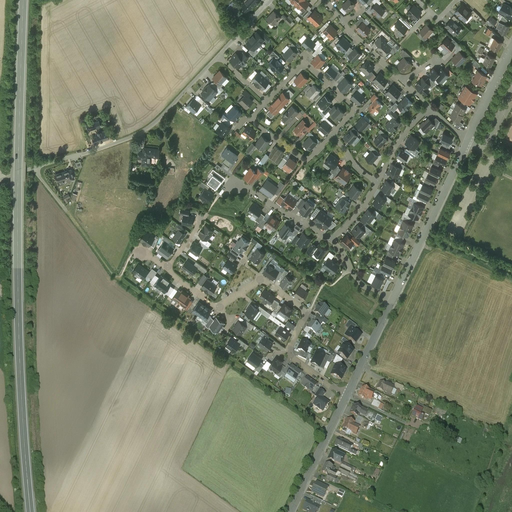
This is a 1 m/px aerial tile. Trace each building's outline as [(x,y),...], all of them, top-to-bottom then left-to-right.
[(246,0),(247,0),(246,0),(242,0),(243,0),(245,2),(242,6),(248,11),(255,3),(258,0),(246,0)] [(298,0),(295,3),(302,10),(309,3),(305,0),(298,0)] [(347,0),(342,5),(343,6),(343,8),(346,10),(347,10),(348,11),(355,4),(351,0),(350,0),(347,0)] [(379,0),(375,4),(371,9),(374,11),(374,13),(375,14),(376,14),(379,16),(385,10),(379,5),(382,2),(379,0)] [(511,7),(504,3),(501,7),(503,8),(501,12),(511,17),(511,7)] [(234,4),(229,9),(234,14),(239,9),(235,5),(234,4)] [(471,13),(462,4),(455,12),(464,20),(470,14),(471,13)] [(414,5),(407,12),(414,19),(418,16),(421,12),(414,5)] [(310,9),(304,16),(307,19),(308,17),(313,12),(310,9)] [(313,12),(308,17),(316,25),(323,18),(315,10),(313,12)] [(480,16),(473,10),(471,13),(470,14),(476,20),(480,16)] [(274,11),(267,19),(266,20),(269,23),(270,22),(273,25),(281,17),(274,11)] [(361,16),(355,23),(358,26),(363,22),(365,20),(361,16)] [(418,16),(414,19),(411,22),(414,25),(420,18),(418,16)] [(452,19),(445,26),(454,35),(461,28),(456,23),(452,19)] [(494,24),(490,20),(488,19),(486,21),(492,27),(494,24)] [(408,28),(399,20),(395,25),(397,27),(394,30),(397,33),(396,34),(399,36),(400,36),(408,28)] [(499,21),(496,27),(500,28),(499,30),(506,34),(510,26),(505,23),(499,21)] [(363,22),(358,26),(356,28),(358,30),(358,31),(360,32),(364,36),(370,29),(363,22)] [(324,24),(318,31),(321,34),(324,31),(327,27),(324,24)] [(327,27),(324,31),(331,38),(337,31),(334,28),(333,27),(330,24),(327,27)] [(433,30),(427,24),(420,31),(421,32),(426,37),(433,30)] [(261,36),(256,32),(254,34),(253,34),(251,37),(260,45),(262,42),(264,39),(261,36)] [(426,37),(421,32),(418,35),(424,41),(427,38),(426,37)] [(337,36),(331,43),(334,46),(336,44),(340,39),(337,36)] [(392,47),(381,36),(375,42),(379,46),(377,48),(384,55),(389,50),(391,48),(392,47)] [(255,50),(260,45),(251,37),(249,39),(249,40),(246,43),(255,50)] [(308,37),(302,43),(308,49),(311,49),(315,44),(308,37)] [(340,39),(336,44),(343,51),(350,44),(348,41),(346,39),(345,39),(343,37),(340,39)] [(454,45),(447,38),(441,44),(448,51),(454,45)] [(502,42),(494,38),(490,47),(498,51),(502,42)] [(299,48),(292,42),(288,46),(290,47),(296,52),(299,48)] [(392,47),(391,48),(389,50),(393,54),(398,49),(393,45),(392,47)] [(254,50),(252,47),(248,51),(254,56),(257,52),(255,50),(254,50)] [(290,47),(284,54),(290,60),(293,58),(294,58),(295,57),(295,56),(295,55),(297,53),(296,52),(290,47)] [(319,47),(312,53),(316,57),(318,54),(322,50),(319,47)] [(349,54),(348,55),(351,58),(351,59),(352,61),(354,60),(354,61),(361,54),(355,48),(353,50),(349,54)] [(411,56),(405,50),(401,54),(404,57),(408,60),(411,56)] [(279,57),(273,51),(270,55),(273,58),(274,57),(277,59),(279,57)] [(459,51),(452,59),(459,65),(466,58),(459,51)] [(248,57),(243,52),(239,56),(245,61),(248,57)] [(236,53),(230,59),(239,68),(245,61),(239,56),(236,53)] [(316,57),(312,61),(319,67),(325,60),(318,54),(316,57)] [(495,58),(487,54),(483,63),(491,66),(495,58)] [(277,59),(274,57),(273,58),(268,63),(271,66),(275,70),(275,69),(278,72),(284,66),(277,59)] [(408,60),(404,57),(397,65),(397,67),(399,69),(400,69),(401,68),(404,71),(411,64),(408,60)] [(474,59),(470,63),(479,68),(481,65),(474,59)] [(367,60),(360,68),(367,74),(371,70),(374,67),(367,60)] [(337,73),(330,67),(325,73),(331,79),(333,77),(337,73)] [(442,68),(435,76),(441,81),(444,77),(445,78),(449,75),(446,72),(442,68)] [(486,75),(478,69),(475,73),(471,74),(472,78),(471,79),(476,83),(477,81),(481,84),(484,80),(484,79),(486,75)] [(371,70),(367,74),(365,76),(369,80),(369,79),(374,74),(371,70)] [(227,77),(220,71),(213,78),(216,80),(220,84),(221,83),(227,77)] [(342,74),(339,71),(337,73),(333,77),(336,81),(342,74)] [(252,79),(254,82),(257,84),(264,77),(259,72),(258,73),(256,75),(252,79)] [(377,76),(373,80),(381,87),(382,86),(387,81),(388,80),(380,72),(377,76)] [(308,79),(301,73),(295,80),(301,86),(308,79)] [(342,74),(336,81),(339,83),(345,77),(342,74)] [(264,77),(257,84),(259,87),(260,87),(262,89),(266,85),(268,83),(269,82),(264,77)] [(339,83),(338,85),(345,92),(352,84),(345,77),(339,83)] [(429,77),(425,81),(430,85),(429,85),(432,87),(435,84),(429,77)] [(422,78),(416,85),(425,94),(429,90),(427,88),(429,85),(430,85),(425,81),(422,78)] [(220,84),(216,80),(213,83),(219,88),(220,89),(223,85),(221,83),(220,84)] [(213,83),(212,82),(210,85),(216,91),(219,88),(213,83)] [(306,91),(306,92),(313,98),(318,93),(320,90),(313,84),(311,86),(306,91)] [(358,84),(351,91),(354,93),(357,90),(361,87),(358,84)] [(216,91),(210,85),(209,85),(202,93),(205,95),(205,97),(207,100),(209,100),(217,92),(216,91)] [(401,92),(393,85),(386,92),(394,99),(401,92)] [(472,89),(466,85),(459,96),(465,100),(467,101),(469,102),(470,103),(472,99),(473,100),(475,97),(474,96),(476,93),(471,89),(472,89)] [(289,89),(284,94),(289,98),(294,93),(289,89)] [(354,93),(351,97),(358,104),(364,97),(357,90),(354,93)] [(283,92),(276,100),(283,106),(289,99),(289,98),(284,94),(283,92)] [(249,97),(246,95),(245,95),(239,101),(246,108),(253,101),(249,97)] [(332,101),(325,95),(317,103),(324,109),(325,109),(329,105),(332,101)] [(398,105),(399,106),(404,111),(407,108),(407,109),(410,106),(409,106),(412,103),(406,97),(398,105)] [(194,98),(187,106),(194,112),(201,105),(197,102),(194,98)] [(207,104),(201,98),(197,102),(201,105),(204,108),(207,104)] [(373,101),(368,107),(373,112),(376,109),(377,111),(380,108),(379,106),(381,104),(376,99),(376,98),(373,101)] [(276,100),(269,107),(276,113),(283,106),(276,100)] [(396,102),(390,108),(392,109),(394,112),(399,106),(398,105),(396,102)] [(461,106),(457,103),(453,109),(454,110),(462,115),(462,114),(466,109),(461,106)] [(465,104),(463,103),(461,106),(466,109),(469,111),(471,107),(468,105),(465,104)] [(329,105),(325,109),(324,109),(322,111),(325,114),(329,111),(331,108),(332,107),(329,105)] [(235,106),(235,107),(234,107),(231,110),(231,109),(227,113),(232,118),(235,121),(241,113),(237,109),(238,109),(235,106)] [(292,106),(282,117),(288,122),(298,112),(292,106)] [(344,113),(337,106),(334,110),(331,113),(338,120),(344,113)] [(276,113),(271,108),(266,113),(271,118),(276,113)] [(394,112),(392,109),(388,113),(393,117),(395,119),(398,116),(394,112)] [(462,115),(454,110),(450,116),(455,119),(459,121),(463,115),(462,114),(462,115)] [(232,118),(227,113),(225,111),(222,116),(224,118),(229,121),(232,118)] [(363,117),(356,124),(362,130),(367,125),(369,127),(371,125),(363,117)] [(395,119),(393,117),(386,125),(392,131),(400,123),(395,119)] [(436,117),(431,121),(434,124),(437,127),(440,121),(436,117)] [(229,121),(224,118),(221,122),(222,122),(229,127),(231,123),(229,121)] [(429,118),(424,122),(424,121),(420,125),(427,131),(434,124),(431,121),(429,118)] [(303,120),(295,129),(301,134),(303,132),(305,130),(305,129),(308,127),(305,124),(306,123),(303,120)] [(325,120),(318,127),(325,133),(332,126),(329,124),(325,120)] [(98,121),(86,125),(88,130),(100,126),(98,121)] [(229,127),(222,122),(217,130),(225,136),(230,128),(229,127)] [(256,132),(248,125),(246,128),(242,133),(243,133),(247,136),(251,139),(256,132)] [(360,133),(353,127),(351,129),(357,135),(360,133)] [(351,129),(344,137),(350,143),(352,143),(353,141),(353,140),(357,135),(351,129)] [(105,130),(96,133),(97,136),(92,137),(94,143),(98,141),(99,141),(107,138),(105,130)] [(443,133),(439,140),(443,141),(449,145),(450,143),(453,137),(443,133)] [(381,134),(374,140),(376,142),(376,143),(377,144),(379,144),(380,146),(387,140),(385,138),(381,134)] [(419,140),(411,135),(405,143),(411,147),(414,149),(415,148),(419,143),(417,142),(419,140)] [(269,141),(262,136),(256,144),(263,149),(269,141)] [(310,136),(303,143),(310,150),(317,143),(314,140),(310,136)] [(252,143),(247,150),(250,153),(256,145),(252,143)] [(283,152),(275,146),(269,154),(278,160),(283,152)] [(159,149),(144,147),(143,153),(142,153),(142,155),(143,155),(142,164),(150,165),(150,156),(158,157),(159,153),(158,153),(159,149)] [(233,162),(238,156),(226,147),(222,154),(226,157),(233,162)] [(415,148),(414,149),(411,147),(409,150),(415,154),(416,155),(419,151),(415,148)] [(440,147),(437,153),(447,158),(450,152),(446,150),(440,147)] [(409,150),(407,148),(404,151),(409,155),(412,157),(415,154),(409,150)] [(404,151),(401,149),(397,156),(404,161),(409,155),(404,151)] [(372,151),(365,157),(372,163),(378,156),(372,151)] [(447,158),(437,153),(434,159),(440,162),(444,164),(447,158)] [(339,160),(331,154),(325,162),(333,168),(336,164),(339,160)] [(233,162),(226,157),(222,163),(229,168),(233,162)] [(287,160),(283,157),(278,165),(282,167),(283,165),(287,160)] [(292,159),(289,157),(287,160),(283,165),(291,170),(297,163),(294,160),(295,159),(293,158),(292,159)] [(336,164),(333,168),(330,171),(334,173),(338,167),(339,166),(336,164)] [(395,165),(392,164),(391,167),(390,167),(389,170),(389,171),(389,172),(398,176),(401,168),(395,165)] [(431,165),(428,171),(438,176),(439,176),(442,170),(437,168),(431,165)] [(334,173),(333,174),(336,176),(341,169),(338,167),(334,173)] [(346,170),(343,167),(341,169),(336,176),(336,177),(337,176),(341,178),(340,180),(344,183),(351,174),(348,171),(349,171),(346,169),(346,170)] [(250,168),(244,177),(252,182),(256,176),(261,170),(258,168),(255,172),(250,168)] [(218,190),(226,178),(213,169),(211,173),(212,174),(207,182),(218,190)] [(71,170),(55,175),(58,184),(64,182),(63,180),(68,178),(69,180),(74,179),(71,170)] [(438,176),(428,171),(425,178),(431,180),(436,183),(438,176)] [(391,183),(387,180),(382,188),(389,193),(393,187),(394,186),(391,183)] [(400,185),(393,180),(391,183),(394,186),(393,187),(397,190),(400,185)] [(270,183),(266,181),(261,188),(264,190),(264,191),(266,193),(267,192),(271,195),(276,188),(273,186),(274,185),(270,182),(270,183)] [(209,187),(202,182),(200,185),(205,189),(205,188),(207,190),(209,187)] [(428,186),(423,183),(420,190),(430,195),(430,194),(433,188),(428,186)] [(349,192),(348,192),(352,195),(356,198),(361,190),(354,185),(349,192)] [(207,190),(205,188),(205,189),(199,196),(208,202),(213,195),(207,190)] [(430,195),(420,190),(417,196),(420,198),(423,199),(427,201),(430,195)] [(288,194),(282,203),(286,206),(293,197),(288,194)] [(379,194),(373,202),(374,204),(375,205),(377,205),(380,207),(386,199),(379,194)] [(293,197),(286,206),(290,209),(297,200),(293,197)] [(342,197),(336,206),(344,211),(347,206),(348,207),(350,204),(349,204),(350,203),(346,200),(342,197)] [(302,198),(297,205),(301,208),(306,201),(302,198)] [(301,208),(300,210),(307,215),(313,206),(306,201),(301,208)] [(416,203),(414,202),(413,205),(412,205),(411,208),(421,213),(423,210),(422,210),(424,207),(416,203)] [(257,205),(254,203),(248,211),(248,214),(253,214),(256,217),(260,212),(262,209),(256,205),(257,205)] [(317,207),(311,215),(315,217),(321,210),(317,207)] [(421,213),(411,208),(410,211),(408,214),(414,216),(418,219),(420,216),(421,213)] [(375,214),(368,209),(361,218),(365,221),(367,219),(370,221),(375,214)] [(315,217),(314,219),(317,222),(316,222),(319,224),(327,214),(321,210),(315,217)] [(260,212),(256,217),(254,219),(260,223),(263,218),(265,216),(260,212)] [(192,225),(193,217),(187,216),(187,215),(184,214),(182,223),(186,224),(187,225),(190,226),(191,225),(192,225)] [(327,214),(319,224),(322,226),(322,225),(325,228),(327,226),(331,220),(332,218),(327,214)] [(272,218),(270,218),(269,217),(267,221),(265,223),(266,224),(273,229),(279,221),(273,217),(272,218)] [(260,223),(258,225),(262,228),(266,224),(265,223),(267,221),(263,218),(260,223)] [(331,220),(327,226),(331,229),(337,224),(331,220)] [(408,222),(403,220),(402,223),(402,222),(400,225),(411,230),(412,227),(413,225),(412,224),(408,222)] [(293,229),(285,223),(279,232),(287,238),(290,233),(293,229)] [(301,228),(296,224),(293,228),(298,232),(301,228)] [(371,229),(364,224),(361,227),(365,231),(368,233),(371,229)] [(186,230),(179,225),(177,228),(179,229),(184,233),(186,230)] [(361,227),(358,225),(353,231),(360,237),(365,231),(361,227)] [(411,230),(400,225),(399,228),(398,231),(401,233),(405,235),(408,236),(409,233),(411,230)] [(213,231),(206,226),(199,234),(207,240),(209,237),(209,238),(212,234),(211,234),(213,231)] [(184,233),(179,229),(173,238),(180,242),(185,234),(184,233)] [(148,234),(146,232),(140,240),(149,246),(150,244),(154,238),(152,236),(152,235),(149,233),(148,234)] [(311,238),(303,232),(300,237),(297,242),(301,245),(302,244),(304,245),(307,242),(308,243),(311,238)] [(300,237),(296,234),(295,236),(292,241),(295,244),(297,242),(300,237)] [(354,241),(347,235),(341,242),(348,248),(354,241)] [(241,252),(242,253),(245,249),(245,250),(248,246),(247,246),(249,243),(242,237),(239,240),(238,240),(236,243),(237,243),(234,247),(241,252)] [(402,242),(394,238),(393,241),(391,244),(402,249),(403,246),(404,243),(402,242)] [(164,242),(158,251),(166,257),(173,249),(164,242)] [(198,244),(195,242),(189,249),(197,255),(198,255),(200,252),(200,251),(199,251),(202,247),(198,244)] [(312,243),(307,250),(312,254),(314,252),(313,252),(317,247),(312,243)] [(327,249),(319,244),(317,247),(313,252),(314,252),(321,257),(327,249)] [(402,249),(391,244),(390,247),(389,250),(399,255),(400,252),(402,249)] [(241,252),(234,247),(234,246),(230,251),(237,256),(241,252)] [(258,249),(251,258),(259,263),(265,254),(258,249)] [(237,256),(230,251),(227,255),(230,257),(234,259),(235,260),(237,256)] [(232,272),(237,265),(232,262),(234,259),(230,257),(223,267),(228,271),(229,270),(232,272)] [(391,259),(386,257),(383,263),(393,268),(396,261),(391,259)] [(338,265),(328,258),(323,265),(326,268),(326,269),(328,271),(329,270),(333,273),(335,270),(336,269),(336,268),(338,265)] [(187,261),(182,268),(192,275),(197,268),(187,261)] [(271,261),(264,271),(268,273),(267,274),(273,279),(274,277),(279,271),(278,271),(274,268),(276,265),(271,261)] [(139,263),(132,271),(142,279),(149,271),(139,263)] [(393,268),(383,263),(380,269),(385,272),(390,274),(393,268)] [(152,268),(147,275),(152,279),(157,271),(152,268)] [(279,271),(274,277),(277,279),(283,272),(279,270),(278,271),(279,271)] [(380,276),(375,274),(371,283),(380,287),(384,278),(380,276)] [(150,282),(154,284),(159,277),(155,275),(150,282)] [(284,275),(279,283),(286,288),(292,280),(284,275)] [(157,291),(166,279),(163,277),(163,278),(160,276),(159,277),(154,284),(154,285),(157,287),(155,290),(157,291)] [(169,281),(166,279),(157,291),(160,293),(162,290),(165,293),(170,285),(171,284),(168,282),(169,281)] [(208,279),(201,287),(211,294),(217,286),(208,279)] [(170,285),(165,293),(169,295),(174,288),(170,285)] [(308,293),(299,286),(294,294),(302,300),(308,293)] [(176,305),(186,292),(183,290),(182,292),(179,290),(173,298),(176,301),(174,304),(176,305)] [(265,290),(260,296),(269,303),(274,297),(265,290)] [(189,295),(186,292),(176,305),(179,307),(181,304),(184,307),(190,298),(188,296),(189,295)] [(199,302),(193,310),(199,314),(204,306),(199,302)] [(257,309),(251,304),(245,312),(253,318),(258,310),(259,310),(257,309)] [(284,304),(279,312),(287,317),(292,310),(284,304)] [(329,310),(321,304),(319,307),(317,310),(315,313),(317,314),(323,318),(329,310)] [(204,306),(199,314),(205,319),(208,314),(211,311),(204,306)] [(267,311),(260,306),(257,309),(259,310),(258,310),(264,314),(267,311)] [(323,318),(317,314),(315,318),(322,323),(325,319),(323,318)] [(216,318),(210,326),(218,332),(224,323),(216,318)] [(286,324),(293,329),(295,325),(288,320),(286,324)] [(239,321),(233,328),(241,334),(246,326),(239,321)] [(349,330),(352,332),(354,330),(357,327),(350,321),(345,327),(349,330)] [(313,322),(308,329),(313,332),(316,334),(320,327),(313,322)] [(280,327),(276,333),(284,339),(289,333),(280,327)] [(308,329),(307,328),(304,332),(310,337),(313,332),(308,329)] [(349,330),(345,335),(356,343),(361,336),(354,330),(352,332),(349,330)] [(231,337),(228,341),(229,342),(226,346),(234,351),(240,343),(237,341),(231,337)] [(264,337),(259,343),(267,350),(272,344),(264,337)] [(239,338),(237,341),(240,343),(245,347),(247,344),(239,338)] [(345,344),(349,347),(351,344),(343,339),(341,342),(345,344)] [(302,342),(298,350),(306,353),(310,345),(302,342)] [(349,347),(345,344),(338,353),(347,360),(354,351),(349,347)] [(317,352),(311,364),(324,370),(327,363),(330,358),(317,352)] [(261,359),(253,353),(248,360),(256,366),(260,361),(261,359)] [(336,365),(340,367),(343,360),(337,356),(333,363),(336,365)] [(275,358),(270,366),(277,371),(277,372),(281,366),(283,364),(281,362),(282,361),(278,359),(278,360),(275,358)] [(260,361),(256,366),(255,368),(259,371),(264,364),(260,361)] [(336,365),(331,375),(341,380),(346,370),(340,367),(336,365)] [(285,369),(281,366),(277,372),(277,371),(276,373),(280,376),(282,373),(285,369)] [(285,369),(282,373),(286,376),(287,375),(291,369),(288,366),(285,369)] [(291,369),(287,375),(296,381),(302,374),(292,367),(291,369)] [(307,378),(302,385),(305,388),(305,389),(308,391),(308,390),(312,392),(312,393),(316,387),(317,385),(307,378)] [(394,387),(386,383),(386,385),(381,382),(377,388),(384,391),(391,394),(394,387)] [(312,393),(312,392),(311,394),(315,397),(320,389),(316,387),(312,393)] [(375,393),(363,387),(359,396),(366,400),(367,397),(374,401),(374,400),(377,402),(380,396),(375,393)] [(329,404),(320,397),(314,405),(316,407),(316,408),(319,410),(320,410),(321,410),(323,412),(329,404)] [(377,402),(374,400),(374,401),(371,406),(378,409),(381,404),(377,402)] [(362,409),(355,405),(351,413),(358,416),(360,414),(363,415),(366,411),(362,409)] [(422,411),(416,408),(412,417),(422,422),(424,418),(425,415),(426,415),(422,413),(422,411)] [(431,412),(424,408),(422,411),(422,413),(426,415),(425,415),(429,416),(431,412)] [(356,423),(348,419),(343,429),(344,429),(342,432),(346,434),(348,431),(357,435),(360,429),(354,426),(356,423)] [(342,441),(338,439),(335,446),(359,457),(361,453),(358,452),(352,449),(353,447),(348,444),(349,443),(343,440),(342,441)] [(345,457),(333,450),(328,459),(341,465),(345,457)] [(353,468),(343,463),(341,468),(351,473),(353,468)] [(333,467),(326,464),(322,473),(329,476),(335,479),(337,473),(332,471),(333,467)] [(351,473),(341,468),(338,473),(348,478),(351,473)] [(335,479),(329,476),(327,480),(335,484),(337,480),(335,479)] [(329,488),(317,482),(312,492),(320,497),(322,494),(325,495),(329,488)] [(345,492),(340,490),(337,495),(342,498),(345,492)] [(317,511),(319,508),(308,502),(304,510),(308,511),(317,511)]
